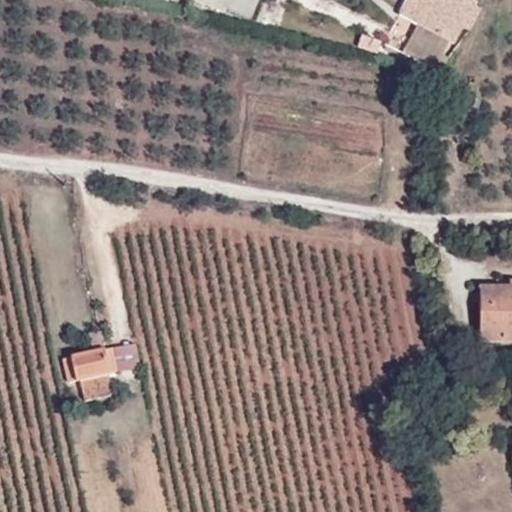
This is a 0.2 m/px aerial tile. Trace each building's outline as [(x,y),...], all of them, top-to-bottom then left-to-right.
[(258,0),(192,0),(192,2),(222,14),(224,11),(250,21),(258,0)] [(445,23),(453,27),(462,5),(457,1),(457,0),(410,0),(399,18),(401,19),(391,36),(424,55),(433,37),(436,39),(445,23)] [(511,278),(475,277),(475,330),(511,331),(511,278)] [(97,339),(95,323),(83,324),(86,341),(97,339)] [(511,331),(475,330),(475,339),(511,340),(511,331)] [(112,362),(106,338),(97,339),(103,364),(112,362)] [(65,345),(70,372),(73,371),(100,365),(103,364),(97,339),(86,341),(65,345)] [(56,346),(61,374),(70,372),(65,345),(56,346)] [(105,385),(100,365),(73,371),(77,391),(105,385)]
